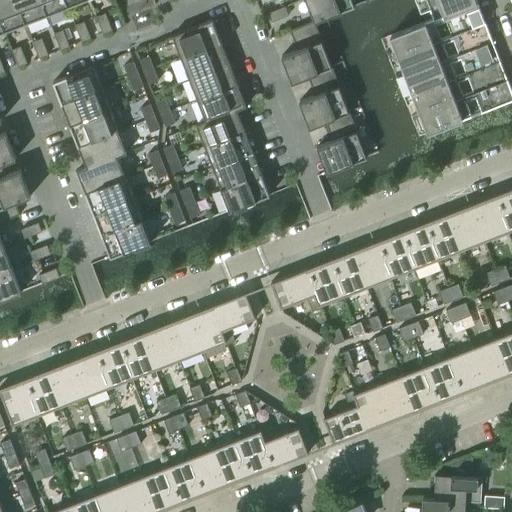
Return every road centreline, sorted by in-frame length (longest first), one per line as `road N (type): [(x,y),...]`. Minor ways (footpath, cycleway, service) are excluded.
road 1 (residential): [(102,322),(13,85),(150,37)]
road 2 (residential): [(329,234),(236,0)]
road 3 (residential): [(329,234),(102,322)]
road 4 (residential): [(511,163),(329,234)]
road 5 (residential): [(229,511),(409,441)]
